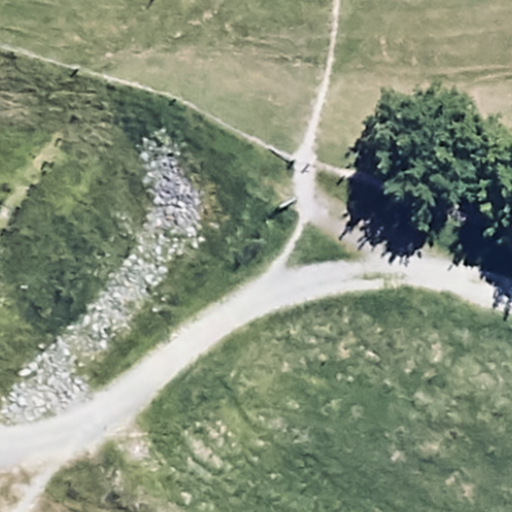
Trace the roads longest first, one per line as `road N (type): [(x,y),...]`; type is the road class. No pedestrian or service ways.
road 1 (track): [(511,321),(372,285),(313,290),(241,328),(99,442),(48,457),(0,452)]
road 2 (track): [(348,0),(351,21),(320,130),(343,207),(370,231),(372,285)]
